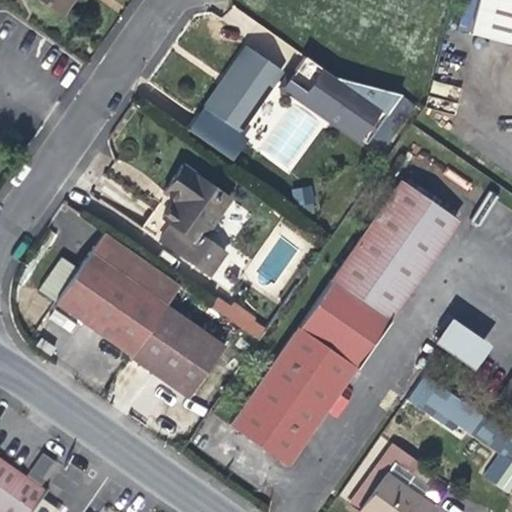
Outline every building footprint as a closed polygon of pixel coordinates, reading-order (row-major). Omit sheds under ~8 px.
[(39,0),(61,15),(72,0),(39,0)] [(511,42),(511,0),(474,0),(467,31),(511,42)] [(242,48),(221,78),(225,81),(205,111),(236,132),(277,72),(242,48)] [(339,78),(302,52),(283,81),(365,138),(374,125),(397,92),(339,78)] [(200,108),(205,111),(225,81),(221,78),(213,90),(200,108)] [(415,96),(397,92),(374,125),(388,134),(415,96)] [(229,201),(182,169),(164,195),(175,204),(163,221),(173,228),(161,245),(210,279),(225,257),(202,240),(229,201)] [(400,183),(332,281),(388,319),(455,221),(400,183)] [(313,186),(294,187),(294,209),(314,208),(313,186)] [(165,307),(91,255),(76,276),(71,283),(55,305),(61,309),(130,359),(165,307)] [(388,319),(332,281),(318,301),(299,329),(354,368),(373,340),(388,319)] [(216,298),(209,313),(261,336),(268,321),(216,298)] [(165,307),(130,359),(147,372),(160,380),(188,401),(224,350),(170,311),(165,307)] [(432,343),(472,370),(489,347),(449,319),(432,343)] [(285,468),(354,368),(299,329),(228,429),(285,468)] [(510,494),(511,491),(511,432),(422,376),(407,400),(495,455),(482,476),(510,494)] [(511,381),(501,398),(507,403),(511,405),(511,381)] [(29,476),(40,483),(53,461),(42,454),(29,476)] [(0,511),(31,511),(44,493),(0,462),(0,511)] [(359,511),(431,511),(432,511),(384,477),(359,511)] [(42,497),(33,511),(60,511),(63,509),(42,497)]
